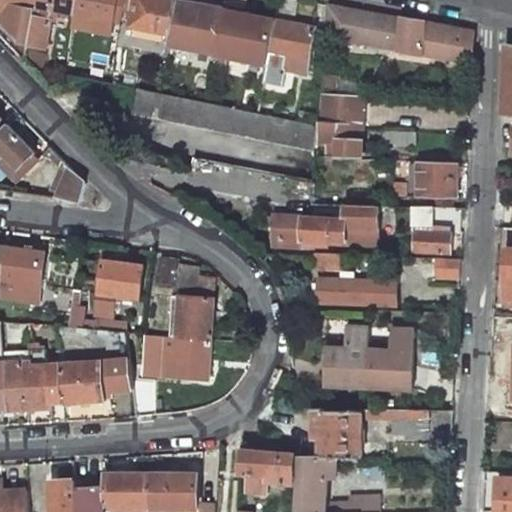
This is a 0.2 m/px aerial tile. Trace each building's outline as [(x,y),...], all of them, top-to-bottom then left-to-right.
[(0,0),(0,6),(5,7),(1,27),(19,46),(29,48),(15,35),(19,20),(34,24),(37,0),(0,0)] [(37,0),(34,24),(29,48),(46,51),(54,12),(76,16),(78,0),(37,0)] [(78,0),(76,16),(91,19),(88,32),(109,36),(115,0),(78,0)] [(128,0),(120,46),(169,56),(171,47),(179,0),(128,0)] [(179,0),(171,47),(220,57),(228,13),(199,6),(200,0),(179,0)] [(229,0),(228,7),(246,11),(248,0),(229,0)] [(281,0),(277,22),(268,68),(307,76),(316,30),(295,26),(300,2),(288,0),(281,0)] [(327,38),(397,52),(459,60),(471,61),(472,37),(329,8),(327,38)] [(228,13),(220,57),(220,59),(268,68),(277,22),(228,13)] [(34,24),(19,20),(15,35),(29,48),(34,24)] [(41,73),(45,55),(29,48),(29,50),(25,64),(32,70),(41,73)] [(140,90),(135,114),(321,152),(322,137),(322,126),(140,90)] [(369,98),(324,96),(322,126),(340,128),(365,130),(369,98)] [(10,125),(0,134),(0,166),(3,164),(20,180),(28,171),(25,169),(39,155),(10,125)] [(322,137),(339,139),(337,156),(347,156),(361,157),(365,130),(340,128),(322,126),(322,137)] [(395,131),(394,146),(415,147),(416,132),(395,131)] [(375,194),(379,158),(361,157),(347,156),(343,193),(375,194)] [(194,158),(192,168),(189,184),(318,207),(319,182),(194,158)] [(455,199),(458,163),(447,162),(420,161),(419,197),(455,199)] [(63,198),(75,171),(69,165),(55,197),(63,198)] [(90,185),(75,171),(63,198),(84,201),(90,185)] [(411,196),(410,185),(393,184),(393,195),(411,196)] [(309,240),(345,243),(346,227),(380,229),(381,207),(346,205),(345,220),(275,215),(274,247),(309,250),(309,240)] [(414,208),(412,252),(453,253),(455,234),(446,233),(434,233),(435,227),(436,209),(414,208)] [(5,247),(1,282),(0,290),(0,298),(39,303),(45,252),(5,247)] [(323,254),(322,272),(341,273),(342,254),(323,254)] [(437,278),(463,282),(467,260),(441,256),(437,278)] [(105,259),(101,294),(99,310),(117,314),(120,297),(142,299),(146,264),(105,259)] [(198,276),(196,296),(179,295),(176,331),(182,332),(181,336),(182,336),(215,339),(220,278),(198,276)] [(320,302),(399,306),(400,285),(321,281),(320,302)] [(85,321),(86,314),(73,311),(71,327),(83,328),(85,321)] [(114,320),(103,319),(103,323),(102,330),(113,331),(114,320)] [(114,320),(113,331),(129,332),(130,322),(114,320)] [(0,412),(12,412),(9,340),(3,341),(1,321),(0,321),(0,412)] [(102,330),(103,323),(85,321),(83,328),(102,330)] [(67,404),(107,401),(106,392),(134,390),(131,366),(129,332),(113,331),(102,330),(83,328),(71,327),(62,326),(64,353),(67,404)] [(330,388),(371,389),(373,328),(352,327),(351,349),(331,348),(330,388)] [(373,328),(371,389),(416,390),(418,330),(396,329),(395,345),(395,351),(376,350),(376,345),(377,328),(373,328)] [(26,339),(30,411),(54,410),(54,405),(67,404),(64,353),(49,354),(48,337),(32,339),(32,334),(26,334),(26,339)] [(166,376),(211,380),(215,339),(182,336),(181,336),(180,350),(169,349),(166,376)] [(9,340),(12,412),(30,411),(26,339),(9,340)] [(153,389),(154,365),(131,366),(134,390),(153,389)] [(325,511),(329,459),(367,460),(368,419),(399,420),(398,437),(454,439),(455,410),(327,410),(325,457),(302,455),(297,511),(325,511)] [(295,484),(296,460),(273,459),(273,453),(244,451),(242,474),(249,475),(248,490),(268,492),(269,482),(295,484)] [(151,476),(108,474),(107,487),(106,509),(151,510),(151,476)] [(151,510),(198,511),(200,477),(151,476),(151,510)] [(500,498),(511,498),(511,477),(501,477),(500,498)] [(75,481),(52,482),(54,511),(76,511),(76,488),(75,481)] [(106,511),(106,509),(107,487),(76,488),(76,511),(106,511)] [(29,511),(29,498),(28,491),(11,492),(12,499),(12,511),(29,511)] [(0,511),(12,511),(12,499),(11,492),(4,493),(0,492),(0,511)] [(393,511),(393,494),(351,496),(351,502),(334,502),(334,511),(393,511)] [(511,511),(511,498),(500,498),(499,511),(511,511)]
